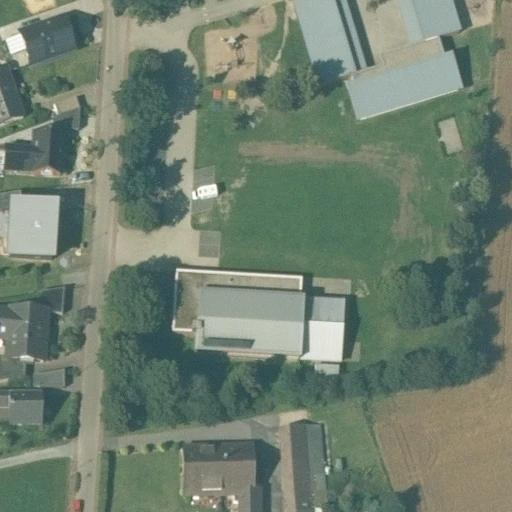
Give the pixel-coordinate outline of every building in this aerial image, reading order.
[(397,0),(412,48),(378,58),(381,69),(364,74),(341,0),(312,0),(294,6),(319,88),(350,79),(350,80),(351,80),(353,89),(347,91),(357,122),(459,91),(450,59),(444,61),(438,41),(458,35),(447,0),(397,0)] [(62,22),(19,37),(30,68),(73,52),(62,22)] [(6,71),(0,72),(0,127),(23,120),(6,71)] [(75,101),(54,108),(58,118),(79,111),(75,101)] [(58,118),(53,120),(53,131),(79,133),(79,111),(58,118)] [(455,118),(439,123),(449,155),(465,150),(455,118)] [(67,138),(34,136),(34,137),(34,152),(4,151),(4,153),(10,153),(8,171),(3,171),(2,173),(32,175),(32,176),(60,177),(61,156),(66,157),(67,138)] [(18,195),(0,197),(0,216),(20,214),(20,211),(18,195)] [(53,213),(20,211),(20,214),(18,243),(8,242),(7,263),(50,266),(53,213)] [(301,283),(175,276),(172,336),(191,337),(192,338),(196,338),(195,357),(339,365),(342,306),(303,304),(302,304),(299,303),(301,283)] [(35,313),(8,311),(8,316),(0,315),(0,337),(5,338),(3,362),(3,364),(22,365),(40,366),(43,320),(61,321),(62,291),(36,296),(35,313)] [(22,365),(3,364),(3,362),(0,361),(0,384),(21,381),(22,365)] [(64,373),(32,379),(33,390),(64,390),(64,373)] [(8,397),(0,396),(0,411),(1,412),(8,412),(8,397)] [(41,397),(8,397),(8,412),(8,421),(8,429),(41,429),(41,397)] [(1,412),(0,411),(0,420),(8,421),(8,412),(1,412)] [(324,511),(319,428),(280,431),(285,511),(324,511)] [(258,511),(259,492),(252,492),(251,450),(181,452),(182,499),(233,497),(233,505),(240,505),(239,511),(258,511)]
